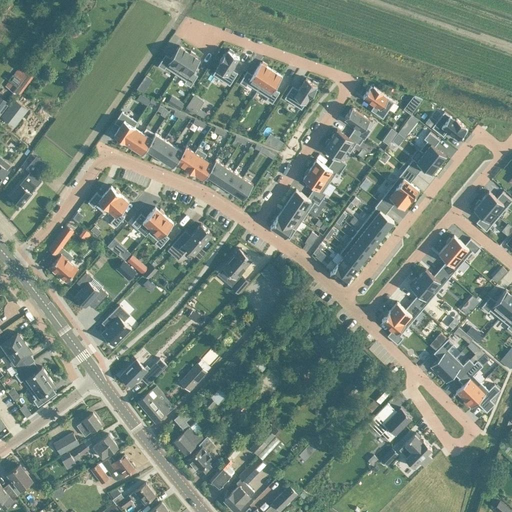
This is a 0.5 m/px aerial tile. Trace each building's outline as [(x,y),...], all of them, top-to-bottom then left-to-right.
[(141,6),(125,30),(143,42),(160,18),(148,10),(147,11),(141,6)] [(165,54),(158,65),(164,68),(166,66),(175,72),(189,52),(179,46),(171,58),(165,54)] [(221,62),(213,74),(229,84),(237,73),(231,69),(238,57),(233,53),(234,52),(229,49),(228,50),(227,53),(225,51),(219,61),(221,62)] [(189,52),(175,72),(186,79),(185,82),(190,85),(197,74),(191,71),(199,59),(195,57),(197,54),(192,51),(190,53),(189,52)] [(247,71),(240,81),(246,85),(247,83),(258,90),(271,69),(266,66),(267,64),(263,61),(261,63),(260,62),(253,74),(247,71)] [(18,68),(6,85),(16,92),(29,75),(33,70),(25,64),(21,70),(18,68)] [(271,69),(258,90),(268,96),(267,98),(272,102),(279,91),(274,88),(281,76),(271,69)] [(292,86),(285,97),(301,107),(308,96),(310,97),(316,88),(314,87),(316,84),(306,78),(299,90),(292,86)] [(140,83),(137,88),(144,92),(147,87),(140,83)] [(368,90),(364,96),(375,103),(371,109),(383,117),(393,101),(382,93),(383,92),(374,86),(373,87),(371,85),(369,84),(366,88),(368,90)] [(0,114),(8,103),(5,101),(7,100),(0,94),(0,114)] [(194,94),(186,106),(196,112),(199,107),(204,100),(194,94)] [(171,95),(167,101),(179,109),(183,102),(171,95)] [(410,100),(404,108),(411,113),(417,105),(422,98),(414,95),(413,95),(410,100)] [(15,99),(2,116),(15,126),(27,109),(15,99)] [(352,107),(345,117),(356,125),(352,131),(363,138),(364,138),(370,129),(365,125),(369,119),(352,107)] [(121,110),(114,122),(119,126),(114,134),(124,141),(134,126),(135,126),(138,121),(121,110)] [(437,120),(432,126),(443,135),(448,129),(459,138),(463,133),(464,134),(468,129),(466,128),(467,128),(464,126),(465,125),(456,118),(455,119),(444,110),(437,120)] [(412,113),(407,119),(413,125),(418,119),(412,113)] [(134,126),(124,141),(133,147),(143,131),(135,126),(134,126)] [(337,129),(331,138),(346,148),(350,151),(356,142),(359,144),(363,138),(352,131),(348,136),(337,129)] [(427,140),(419,149),(423,152),(424,151),(439,163),(439,162),(441,163),(444,159),(443,158),(446,154),(435,145),(440,139),(429,130),(424,137),(427,140)] [(143,131),(133,147),(142,152),(151,137),(143,131)] [(151,137),(142,152),(143,153),(144,152),(148,154),(150,150),(155,153),(165,138),(154,132),(151,137)] [(165,138),(155,153),(163,159),(173,144),(165,138)] [(278,138),(273,146),(279,149),(283,142),(278,138)] [(327,144),(324,148),(335,156),(332,161),(342,168),(346,163),(339,158),(346,148),(331,138),(330,139),(328,138),(325,142),(327,144)] [(173,144),(163,159),(172,165),(182,149),(173,144)] [(182,149),(172,165),(173,165),(174,164),(178,166),(180,163),(185,166),(195,151),(194,150),(185,144),(182,149)] [(195,151),(185,166),(194,172),(204,157),(205,157),(207,153),(197,146),(194,150),(195,151)] [(11,150),(5,155),(16,167),(21,162),(11,150)] [(413,157),(406,166),(417,174),(423,166),(431,173),(439,163),(424,151),(423,152),(417,160),(413,157)] [(0,178),(2,176),(9,168),(7,167),(10,164),(0,155),(0,178)] [(204,157),(194,172),(204,178),(203,177),(213,162),(205,157),(204,157)] [(16,188),(10,195),(21,205),(28,197),(31,193),(41,180),(38,178),(46,169),(33,158),(26,168),(30,171),(20,183),(16,188)] [(213,162),(203,177),(204,178),(208,180),(210,177),(215,180),(225,164),(215,158),(213,162)] [(317,159),(310,168),(329,181),(336,172),(338,174),(342,168),(332,161),(328,166),(317,159)] [(225,164),(215,180),(224,186),(234,170),(225,164)] [(406,166),(393,183),(412,198),(412,197),(414,198),(417,193),(416,192),(419,189),(410,182),(417,174),(406,166)] [(306,174),(303,178),(315,186),(311,191),(322,198),(326,193),(323,191),(329,181),(310,168),(309,169),(307,168),(304,172),(306,174)] [(234,170),(224,186),(233,191),(243,176),(234,170)] [(243,176),(233,191),(243,198),(253,183),(243,176)] [(393,183),(379,200),(390,208),(396,200),(404,207),(412,198),(393,183)] [(97,191),(88,201),(94,206),(96,204),(105,212),(108,208),(121,193),(119,192),(121,190),(117,187),(115,188),(111,185),(102,196),(97,191)] [(296,189),(290,198),(308,211),(314,201),(318,204),(322,198),(311,191),(307,197),(296,189)] [(489,190),(481,199),(499,214),(511,199),(511,198),(502,190),(497,197),(489,190)] [(121,193),(108,208),(116,215),(110,221),(116,226),(125,216),(120,211),(129,201),(121,193)] [(290,198),(283,207),(301,220),(308,211),(290,198)] [(477,204),(473,208),(481,215),(476,221),(486,230),(499,214),(481,199),(480,200),(479,199),(476,203),(477,204)] [(376,206),(369,215),(387,229),(394,220),(386,213),(390,208),(379,200),(375,206),(376,206)] [(141,212),(132,222),(138,227),(146,234),(148,232),(152,228),(165,214),(164,213),(165,212),(161,208),(159,209),(156,206),(146,217),(141,212)] [(283,207),(277,216),(292,226),(295,228),(301,220),(283,207)] [(152,228),(148,232),(157,240),(155,242),(160,247),(169,237),(164,232),(174,222),(165,214),(152,228)] [(369,215),(363,222),(381,236),(387,229),(369,215)] [(277,216),(271,226),(289,238),(295,228),(292,226),(277,216)] [(363,222),(357,230),(375,244),(381,236),(363,222)] [(185,229),(167,249),(171,252),(176,246),(183,253),(187,248),(194,253),(212,233),(201,223),(191,234),(185,229)] [(357,230),(351,237),(369,251),(375,244),(357,230)] [(61,231),(49,249),(56,254),(57,253),(60,255),(50,266),(66,280),(78,267),(69,260),(73,256),(62,246),(69,237),(61,231)] [(312,231),(307,237),(310,239),(313,241),(318,235),(312,231)] [(450,237),(446,241),(447,242),(446,243),(465,259),(472,250),(475,253),(481,246),(470,237),(465,243),(454,234),(451,238),(450,237)] [(351,237),(345,245),(363,259),(369,251),(351,237)] [(446,243),(439,252),(447,259),(440,267),(450,275),(465,259),(446,243)] [(345,245),(339,253),(343,256),(343,255),(357,266),(363,259),(345,245)] [(239,247),(223,267),(230,273),(227,277),(234,283),(231,286),(239,293),(249,281),(242,275),(241,275),(239,274),(252,258),(239,247)] [(338,262),(337,263),(351,274),(352,273),(357,266),(343,255),(343,256),(338,262)] [(124,260),(118,267),(130,277),(136,271),(124,260)] [(140,261),(135,267),(142,273),(143,273),(147,267),(140,261)] [(274,263),(264,273),(279,286),(288,277),(274,263)] [(337,263),(330,271),(344,283),(351,274),(337,263)] [(147,267),(143,273),(148,276),(156,268),(151,264),(147,267)] [(498,270),(503,275),(507,270),(502,266),(498,270)] [(426,267),(418,276),(436,292),(450,275),(440,267),(434,274),(426,267)] [(82,287),(74,296),(86,307),(89,303),(96,295),(102,301),(108,293),(102,287),(99,290),(89,281),(93,277),(86,271),(76,282),(82,287)] [(291,275),(282,285),(289,292),(299,281),(291,275)] [(413,282),(410,285),(418,292),(412,300),(422,309),(436,292),(418,276),(417,278),(416,276),(412,281),(413,282)] [(153,285),(147,278),(143,283),(149,289),(153,285)] [(490,295),(481,305),(488,311),(490,309),(499,316),(500,315),(511,300),(511,291),(511,292),(511,293),(505,289),(496,300),(490,295)] [(472,294),(469,297),(476,303),(479,300),(472,294)] [(390,309),(389,310),(408,325),(422,309),(412,300),(405,308),(397,301),(390,309)] [(511,300),(500,315),(499,316),(508,324),(507,326),(511,330),(511,300)] [(107,327),(101,333),(114,345),(131,327),(124,320),(129,314),(120,304),(105,319),(110,324),(107,327)] [(385,315),(382,319),(393,328),(387,334),(397,343),(403,336),(401,334),(408,325),(389,310),(388,311),(387,310),(384,314),(385,315)] [(198,313),(194,320),(200,324),(205,317),(198,313)] [(458,326),(454,331),(459,336),(461,334),(464,330),(458,326)] [(319,330),(312,337),(318,343),(325,335),(319,330)] [(0,335),(0,347),(5,355),(24,341),(17,332),(8,339),(4,333),(0,335)] [(438,357),(430,365),(434,368),(432,369),(436,373),(438,372),(438,373),(455,356),(460,351),(453,343),(454,342),(448,337),(433,352),(438,357)] [(17,371),(24,366),(27,364),(21,356),(30,350),(24,341),(5,355),(17,371)] [(511,345),(501,360),(510,367),(511,362),(511,345)] [(198,361),(180,381),(190,390),(208,371),(207,370),(222,354),(214,346),(198,362),(198,361)] [(476,351),(470,358),(474,362),(477,359),(485,351),(480,347),(476,351)] [(485,352),(478,359),(483,364),(490,357),(485,352)] [(455,356),(438,373),(446,381),(454,373),(459,377),(468,368),(474,362),(470,358),(469,357),(463,363),(455,356)] [(136,358),(120,374),(131,386),(136,380),(137,381),(141,377),(148,383),(167,364),(160,357),(150,367),(146,364),(144,366),(136,358)] [(463,383),(456,390),(464,398),(481,381),(473,374),(483,364),(478,359),(477,359),(474,362),(468,368),(459,377),(458,378),(463,383)] [(262,362),(258,367),(262,371),(267,367),(262,362)] [(24,366),(17,371),(15,373),(21,381),(23,379),(29,388),(48,375),(42,366),(30,374),(24,366)] [(48,375),(29,388),(36,398),(34,399),(38,405),(48,398),(43,392),(54,384),(48,375)] [(465,399),(463,400),(467,404),(469,403),(472,406),(477,401),(486,411),(495,403),(501,389),(494,383),(488,389),(481,381),(464,398),(465,399)] [(253,386),(237,403),(245,411),(260,394),(260,393),(261,391),(255,385),(253,387),(253,386)] [(355,385),(347,393),(351,397),(359,389),(355,385)] [(146,394),(138,400),(155,421),(163,414),(168,410),(169,409),(152,389),(146,394)] [(383,391),(376,399),(380,403),(381,403),(388,395),(383,391)] [(211,396),(205,402),(210,408),(216,401),(211,396)] [(373,399),(366,407),(368,409),(372,412),(379,404),(373,399)] [(388,402),(368,421),(380,433),(382,432),(390,439),(395,433),(412,417),(401,406),(396,410),(388,402)] [(28,409),(23,412),(27,417),(31,414),(32,413),(28,409)] [(185,430),(173,440),(184,454),(192,447),(196,444),(195,443),(203,436),(199,431),(197,432),(186,420),(191,416),(185,409),(182,412),(175,418),(180,425),(181,425),(185,430)] [(85,435),(101,423),(93,412),(77,424),(85,435)] [(261,434),(250,447),(258,454),(269,441),(276,434),(267,427),(261,434)] [(54,442),(59,451),(61,453),(79,443),(77,440),(72,431),(54,442)] [(415,433),(399,448),(407,456),(405,457),(413,465),(419,460),(424,465),(432,457),(427,452),(432,447),(424,439),(422,440),(419,437),(421,435),(420,435),(416,431),(415,433)] [(93,444),(97,449),(102,457),(108,452),(109,452),(110,451),(118,445),(109,433),(101,439),(93,444)] [(195,452),(188,458),(198,470),(205,464),(207,462),(214,457),(209,450),(215,445),(211,439),(210,439),(208,436),(201,442),(202,443),(198,448),(199,449),(197,450),(195,452)] [(85,442),(73,451),(77,457),(89,447),(93,444),(89,439),(85,442)] [(310,441),(305,447),(311,452),(316,447),(310,441)] [(392,446),(380,458),(386,463),(398,451),(392,446)] [(69,450),(60,455),(66,465),(75,461),(69,450)] [(234,455),(236,461),(245,456),(243,451),(234,455)] [(374,453),(368,459),(373,464),(379,458),(374,453)] [(120,478),(123,476),(135,467),(125,454),(115,461),(111,455),(106,458),(101,461),(110,473),(112,476),(114,478),(117,479),(119,478),(120,478)] [(232,492),(225,499),(235,509),(242,502),(244,500),(254,491),(247,483),(259,471),(254,467),(263,459),(259,455),(239,476),(241,478),(237,483),(239,485),(232,492)] [(217,470),(211,478),(220,487),(227,479),(232,474),(234,471),(234,469),(229,464),(232,460),(227,456),(218,466),(216,469),(217,470)] [(101,483),(109,477),(98,462),(90,468),(101,483)] [(13,479),(8,483),(10,486),(18,495),(26,489),(23,486),(32,479),(26,471),(20,463),(8,473),(13,479)] [(120,509),(124,506),(124,507),(133,500),(140,495),(145,501),(147,499),(155,493),(146,481),(138,487),(136,489),(125,497),(121,492),(121,493),(117,488),(110,493),(113,498),(112,499),(120,509)] [(18,495),(10,486),(5,490),(0,483),(0,502),(4,507),(9,503),(18,495)] [(272,501),(271,502),(279,510),(280,510),(297,493),(288,484),(272,501)] [(56,497),(64,493),(64,492),(61,486),(52,491),(56,497)] [(169,511),(162,501),(154,507),(150,509),(152,511),(169,511)] [(501,501),(494,508),(498,511),(507,511),(510,509),(501,501)] [(252,511),(277,511),(279,510),(272,503),(268,507),(263,511),(261,511),(257,507),(252,511)]
